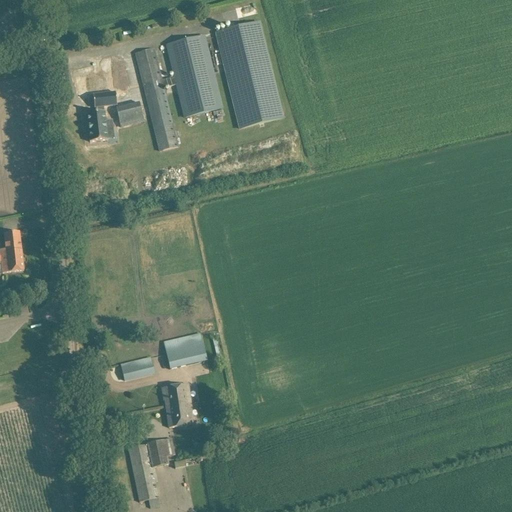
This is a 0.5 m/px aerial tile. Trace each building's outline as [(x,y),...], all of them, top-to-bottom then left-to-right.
[(216,35),(248,166),(250,175),(306,161),(305,157),(293,160),(260,24),(216,35)] [(205,38),(166,47),(174,78),(161,81),(153,50),(136,54),(160,153),(178,148),(163,89),(169,88),(194,189),(250,175),(248,166),(244,167),(220,69),(213,71),(205,38)] [(99,95),(129,87),(123,61),(108,65),(109,68),(73,76),(78,95),(90,92),(92,100),(85,101),(86,108),(101,106),(101,102),(99,95)] [(121,129),(143,123),(139,104),(116,109),(121,129)] [(105,122),(104,113),(87,115),(90,143),(107,140),(107,132),(113,131),(112,122),(105,122)] [(24,272),(19,233),(4,235),(6,250),(0,250),(0,265),(1,265),(2,274),(24,272)] [(201,335),(164,344),(170,370),(207,362),(201,335)] [(151,359),(121,366),(125,381),(155,374),(151,359)] [(191,404),(188,385),(162,389),(164,402),(165,402),(166,408),(191,404)] [(169,429),(179,428),(194,426),(191,404),(166,408),(169,429)] [(160,507),(152,469),(169,466),(167,458),(175,456),(171,440),(147,445),(147,446),(128,449),(140,503),(149,502),(150,509),(160,507)] [(175,470),(185,468),(184,461),(174,463),(175,470)]
